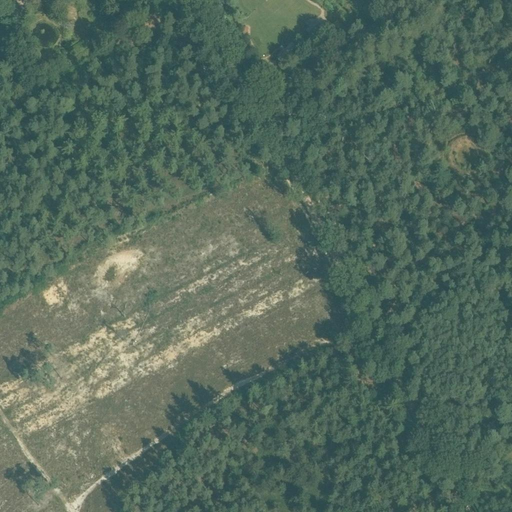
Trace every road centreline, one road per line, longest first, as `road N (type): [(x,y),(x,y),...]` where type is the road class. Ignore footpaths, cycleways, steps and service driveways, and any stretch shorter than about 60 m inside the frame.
road 1 (track): [(460,511),(214,17)]
road 2 (track): [(367,328),(237,386),(104,476),(71,511)]
road 3 (track): [(381,353),(511,239)]
